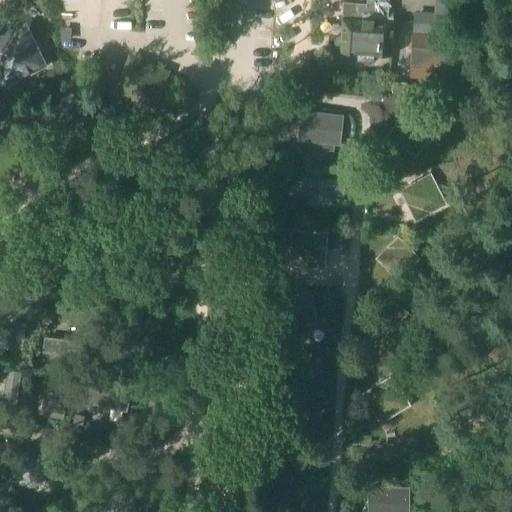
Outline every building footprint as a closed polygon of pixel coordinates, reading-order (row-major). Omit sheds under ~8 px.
[(389,0),(367,0),(367,3),(343,2),(342,36),(338,37),(335,40),(335,45),(337,48),(341,49),(341,51),(358,52),(357,61),(374,62),(375,54),(392,54),(394,21),(388,21),(389,0)] [(62,27),(60,41),(69,43),(72,28),(62,27)] [(411,71),(410,76),(419,76),(444,78),(447,32),(413,29),(411,71)] [(46,64),(24,32),(0,47),(0,66),(12,85),(46,64)] [(169,71),(128,54),(112,95),(153,111),(169,71)] [(77,79),(70,86),(78,95),(86,88),(77,79)] [(393,82),(392,92),(406,93),(407,82),(393,82)] [(48,131),(81,102),(71,90),(38,119),(48,131)] [(435,127),(407,108),(388,136),(416,155),(435,127)] [(302,110),(299,140),(341,145),(344,114),(302,110)] [(9,159),(0,158),(0,186),(9,187),(9,159)] [(275,159),(265,159),(265,169),(274,169),(275,159)] [(321,168),(310,168),(310,177),(320,178),(321,168)] [(436,208),(445,204),(438,189),(430,174),(401,190),(412,212),(426,205),(430,212),(436,208)] [(308,178),(307,195),(345,197),(346,180),(308,178)] [(226,231),(235,243),(270,218),(260,205),(254,210),(250,205),(239,213),(243,218),(226,231)] [(133,223),(133,232),(143,231),(143,222),(133,223)] [(286,235),(286,222),(277,222),(277,235),(286,235)] [(60,238),(70,238),(70,223),(60,223),(60,238)] [(116,227),(123,233),(126,233),(126,224),(116,224),(116,227)] [(108,226),(92,227),(95,270),(112,268),(110,248),(117,247),(116,234),(109,235),(108,226)] [(167,227),(153,229),(157,272),(171,270),(167,227)] [(293,230),(290,264),(324,267),(327,233),(293,230)] [(41,238),(42,253),(85,252),(85,237),(70,238),(60,238),(41,238)] [(397,237),(377,257),(398,278),(418,258),(397,237)] [(258,252),(267,252),(268,243),(259,242),(258,252)] [(226,258),(225,273),(265,275),(266,260),(226,258)] [(311,292),(281,297),(286,326),(316,321),(311,292)] [(393,300),(375,324),(398,342),(416,319),(393,300)] [(223,302),(215,316),(252,336),(259,322),(223,302)] [(27,324),(12,322),(7,359),(22,361),(27,324)] [(135,328),(121,328),(122,357),(135,357),(135,362),(178,362),(176,345),(136,344),(135,328)] [(46,337),(45,351),(84,355),(85,342),(46,337)] [(260,372),(225,349),(216,363),(252,385),(260,372)] [(421,361),(412,359),(411,367),(419,368),(421,361)] [(307,367),(306,380),(320,382),(322,369),(307,367)] [(2,411),(16,413),(22,372),(7,370),(6,383),(0,381),(0,397),(3,398),(2,411)] [(136,382),(92,372),(85,403),(94,405),(93,412),(106,415),(107,408),(128,413),(136,382)] [(391,376),(363,393),(381,422),(409,404),(391,376)] [(45,399),(45,401),(49,402),(52,403),(51,404),(49,415),(52,416),(63,419),(72,380),(61,377),(58,377),(54,392),(48,390),(45,399)] [(244,406),(251,396),(245,391),(237,401),(244,406)] [(255,426),(225,399),(215,411),(231,425),(226,430),(234,436),(239,431),(245,437),(255,426)] [(308,414),(282,400),(268,426),(295,440),(308,414)] [(73,423),(83,425),(85,416),(75,414),(73,423)] [(361,432),(360,443),(370,443),(370,432),(361,432)] [(273,446),(271,458),(280,459),(282,447),(273,446)] [(250,488),(222,458),(211,469),(219,478),(214,482),(224,492),(229,488),(239,499),(250,488)] [(45,474),(54,473),(54,475),(65,475),(65,472),(64,464),(44,466),(45,474)] [(408,467),(407,477),(408,477),(415,477),(417,477),(417,467),(409,467),(408,467)] [(283,468),(265,492),(288,510),(306,486),(283,468)] [(372,486),(371,511),(409,511),(410,487),(372,486)]
